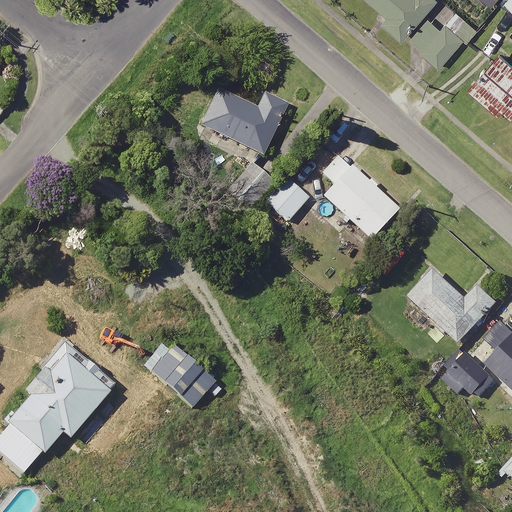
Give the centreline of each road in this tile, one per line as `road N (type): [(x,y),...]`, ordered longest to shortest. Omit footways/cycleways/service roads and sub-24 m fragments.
road 1 (residential): [(511,227),(256,0)]
road 2 (residential): [(0,180),(93,73)]
